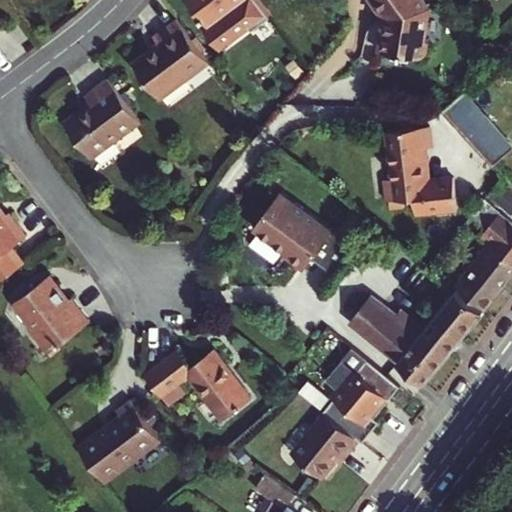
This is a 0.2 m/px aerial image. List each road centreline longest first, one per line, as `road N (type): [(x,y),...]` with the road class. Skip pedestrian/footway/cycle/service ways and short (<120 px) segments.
road 1 (residential): [(0,120),(99,249),(132,271),(171,281)]
road 2 (primary): [(511,354),(393,511)]
road 3 (residential): [(123,0),(0,100)]
road 4 (primary): [(423,511),(511,394)]
